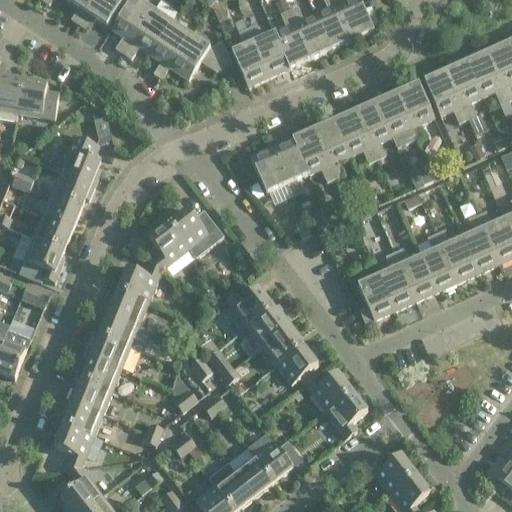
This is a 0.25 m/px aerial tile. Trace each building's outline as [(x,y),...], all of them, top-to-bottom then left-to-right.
[(43,0),(41,3),(49,8),(54,0),(62,0),(68,4),(70,0),(43,0)] [(70,0),(68,4),(79,11),(71,23),(79,28),(97,0),(70,0)] [(97,0),(79,28),(87,34),(95,22),(107,29),(126,0),(97,0)] [(226,0),(223,0),(223,9),(235,10),(235,6),(236,1),(226,0)] [(322,0),(328,12),(316,18),(332,53),(353,44),(332,0),(322,0)] [(343,0),(332,0),(353,44),(374,35),(358,0),(355,0),(345,5),(343,0)] [(115,53),(123,58),(153,14),(133,1),(111,33),(123,41),(115,53)] [(289,14),(285,5),(276,9),(281,18),(289,14)] [(304,23),(298,10),(289,14),(311,63),(332,53),(316,18),(304,23)] [(150,58),(172,26),(153,14),(123,58),(131,63),(139,51),(150,58)] [(281,18),(286,31),(274,36),(290,72),(311,63),(289,14),(281,18)] [(169,71),(191,39),(172,26),(150,58),(161,66),(153,78),(161,83),(169,71)] [(262,42),(256,28),(247,32),(269,81),(290,72),(274,36),(262,42)] [(239,36),(245,49),(232,55),(248,91),(269,81),(247,32),(239,36)] [(210,52),(191,39),(169,71),(189,84),(200,66),(215,76),(232,69),(222,47),(210,52)] [(511,103),(511,55),(508,46),(487,56),(509,104),(511,103)] [(495,95),(500,108),(509,104),(487,56),(466,65),(482,101),(495,95)] [(476,119),(470,106),(482,101),(466,65),(446,74),(467,123),(476,119)] [(453,114),(459,127),(467,123),(446,74),(424,84),(440,119),(453,114)] [(18,118),(24,85),(0,81),(0,123),(17,126),(18,118)] [(48,89),(24,85),(18,118),(55,124),(60,98),(47,96),(48,89)] [(427,141),(422,128),(434,122),(419,86),(397,96),(418,143),(419,145),(427,141)] [(392,141),(397,152),(418,143),(397,96),(376,105),(392,141)] [(386,159),(380,146),(392,141),(376,105),(355,114),(377,163),(386,159)] [(363,154),(368,167),(377,163),(355,114),(335,124),(350,159),(363,154)] [(344,178),(339,165),(350,159),(335,124),(314,133),(335,182),(344,178)] [(314,133),(293,142),(309,178),(321,172),(327,185),(335,182),(314,133)] [(49,170),(61,175),(95,189),(101,174),(98,173),(101,165),(94,163),(99,150),(75,140),(70,152),(64,150),(57,154),(54,158),(49,170)] [(309,178),(293,142),(272,152),(288,187),(294,201),(302,197),(297,183),(309,178)] [(266,197),(288,187),(272,152),(251,161),(266,197)] [(481,152),(473,156),(476,164),(485,160),(481,152)] [(511,155),(500,161),(506,173),(511,169),(511,155)] [(452,162),(441,167),(446,178),(457,173),(452,162)] [(432,174),(421,179),(424,186),(435,182),(432,174)] [(61,175),(51,198),(82,211),(85,203),(89,204),(95,189),(61,175)] [(15,176),(13,181),(30,188),(32,183),(15,176)] [(12,183),(10,187),(28,194),(40,199),(42,193),(30,188),(13,181),(12,183)] [(15,196),(11,205),(28,211),(31,202),(15,196)] [(51,198),(43,219),(73,232),(82,211),(51,198)] [(169,228),(189,254),(196,262),(223,240),(203,215),(195,221),(188,212),(169,228)] [(492,228),(486,214),(477,218),(499,268),(511,262),(511,240),(504,223),(492,228)] [(0,218),(0,227),(8,232),(12,223),(0,218)] [(469,222),(475,236),(463,241),(479,277),(499,268),(477,218),(469,222)] [(43,219),(33,242),(64,255),(73,232),(43,219)] [(296,229),(302,242),(311,239),(305,225),(296,229)] [(189,254),(169,228),(149,243),(162,259),(151,267),(162,275),(189,254)] [(450,247),(444,233),(436,237),(458,286),(479,277),(463,241),(450,247)] [(427,241),(433,254),(421,260),(437,296),(458,286),(436,237),(427,241)] [(64,255),(33,242),(24,265),(46,274),(43,282),(55,287),(65,263),(61,262),(64,255)] [(409,265),(403,252),(394,256),(416,305),(437,296),(421,260),(409,265)] [(385,259),(392,273),(379,279),(395,315),(416,305),(394,256),(385,259)] [(149,307),(162,275),(151,267),(146,280),(127,272),(118,294),(149,307)] [(358,288),(368,310),(359,314),(365,327),(374,323),(374,324),(395,315),(379,279),(358,288)] [(5,282),(0,292),(0,293),(8,297),(13,285),(5,282)] [(44,312),(49,300),(27,291),(22,303),(44,312)] [(247,331),(273,311),(259,292),(242,304),(237,297),(226,305),(247,331)] [(140,329),(149,307),(118,294),(115,302),(111,300),(105,315),(140,329)] [(262,350),(291,328),(281,315),(278,317),(273,311),(247,331),(262,350)] [(130,352),(140,329),(105,315),(99,330),(103,332),(100,339),(130,352)] [(277,370),(303,349),(298,343),(301,341),(291,328),(262,350),(277,370)] [(5,343),(0,356),(0,377),(15,383),(30,346),(31,344),(8,335),(5,343)] [(121,374),(130,352),(100,339),(90,362),(121,374)] [(303,349),(277,370),(292,389),(300,382),(305,390),(316,382),(310,375),(318,368),(303,349)] [(232,374),(223,362),(217,354),(207,362),(222,381),(232,374)] [(112,397),(121,374),(90,362),(81,384),(112,397)] [(190,370),(196,378),(206,370),(200,362),(190,370)] [(206,370),(196,378),(201,385),(211,377),(206,370)] [(222,381),(227,389),(238,381),(232,374),(222,381)] [(326,416),(352,396),(337,376),(321,389),(316,382),(305,390),(326,416)] [(103,419),(112,397),(81,384),(78,391),(75,389),(69,405),(103,419)] [(181,399),(188,409),(196,403),(188,393),(181,399)] [(347,443),(357,435),(351,428),(368,415),(352,396),(326,416),(347,443)] [(217,413),(224,407),(217,397),(209,403),(217,413)] [(188,409),(181,399),(173,404),(181,414),(188,409)] [(217,413),(209,403),(202,409),(210,419),(217,413)] [(94,442),(103,419),(69,405),(63,419),(66,421),(63,429),(94,442)] [(145,437),(157,441),(161,433),(149,428),(145,437)] [(81,472),(94,442),(63,429),(54,451),(73,459),(67,475),(81,472)] [(157,441),(145,437),(142,445),(154,450),(157,441)] [(253,460),(274,487),(293,472),(283,459),(278,453),(266,437),(247,453),(253,460)] [(179,443),(187,453),(194,448),(186,438),(179,443)] [(187,453),(179,443),(172,449),(179,459),(187,453)] [(291,443),(278,453),(283,459),(296,450),(291,443)] [(369,471),(389,498),(416,477),(401,458),(385,471),(379,463),(369,471)] [(274,487),(253,460),(234,475),(255,502),(274,487)] [(502,497),(507,490),(511,493),(511,464),(509,462),(495,480),(495,481),(490,488),(502,497)] [(241,511),(255,502),(234,475),(228,467),(209,482),(215,490),(232,511),(241,511)] [(87,511),(102,500),(81,472),(67,475),(77,489),(61,501),(66,508),(63,510),(64,511),(87,511)] [(153,492),(163,484),(157,477),(147,484),(153,492)] [(416,477),(389,498),(400,511),(416,511),(415,510),(431,497),(416,477)] [(196,505),(201,511),(232,511),(215,490),(196,505)] [(167,511),(178,503),(172,496),(162,504),(167,511)] [(111,511),(102,500),(87,511),(111,511)] [(178,503),(167,511),(168,511),(181,511),(183,511),(178,503)]
